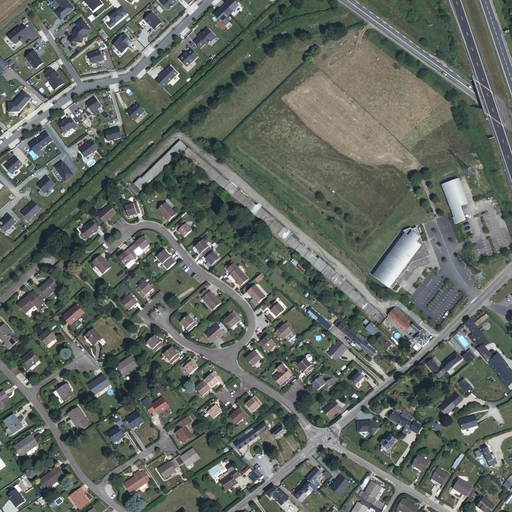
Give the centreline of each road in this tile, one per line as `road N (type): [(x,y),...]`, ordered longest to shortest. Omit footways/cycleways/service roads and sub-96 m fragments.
road 1 (tertiary): [(324,437),(511,267)]
road 2 (residential): [(223,361),(251,332),(248,309),(161,229),(129,231)]
road 3 (secondary): [(511,119),(346,0)]
road 4 (motorway): [(456,0),(511,166)]
road 5 (residential): [(82,87),(131,77),(209,0)]
road 6 (residential): [(324,437),(285,400),(223,361)]
